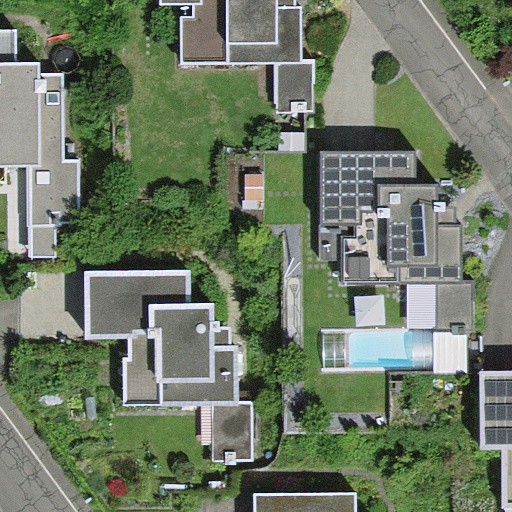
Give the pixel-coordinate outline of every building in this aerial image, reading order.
[(282,111),(315,111),(315,66),(302,66),(301,0),(165,0),(165,10),(186,10),(186,69),(282,69),(282,111)] [(35,212),(79,211),(77,158),(67,159),(64,79),(46,80),(45,55),(14,56),(13,29),(0,29),(0,186),(5,186),(7,237),(36,236),(35,212)] [(440,326),(473,326),(473,280),(460,281),(460,205),(440,205),(440,184),(416,184),(416,151),(323,152),(323,225),(344,225),(344,284),(440,283),(440,326)] [(217,444),(250,443),(249,398),(237,398),(236,322),(217,322),(217,301),(193,301),(193,269),(99,270),(100,342),(120,342),(121,402),(217,401),(217,444)] [(511,374),(482,375),(482,455),(508,455),(508,508),(511,507),(511,374)] [(359,511),(358,483),(254,490),(255,511),(359,511)]
